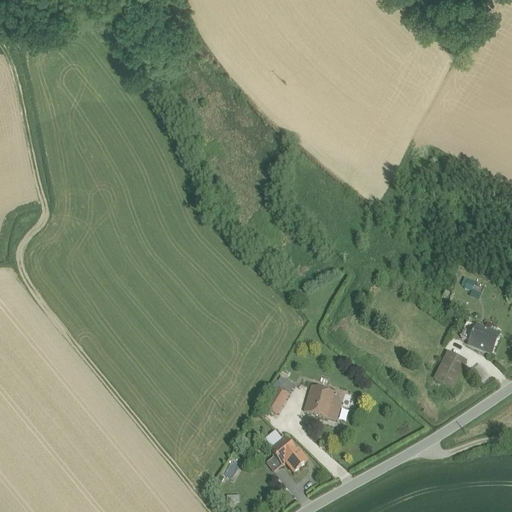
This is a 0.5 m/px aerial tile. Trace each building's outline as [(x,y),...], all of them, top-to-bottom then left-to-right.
[(460,286),(472,291),(476,282),(464,278),(460,286)] [(498,337),(467,324),(461,339),(471,343),(470,346),(491,355),(498,337)] [(466,363),(448,354),(435,381),(452,390),(466,363)] [(294,387),(281,379),(278,383),(283,386),(280,391),(288,396),(294,387)] [(280,391),(274,388),(270,395),(274,397),(266,410),(276,416),(288,396),(280,391)] [(344,397),(312,388),(304,413),(328,421),(337,423),(341,407),(344,397)] [(298,455),(284,438),(281,440),(283,443),(270,453),(282,469),(291,462),(290,461),(298,455)]
